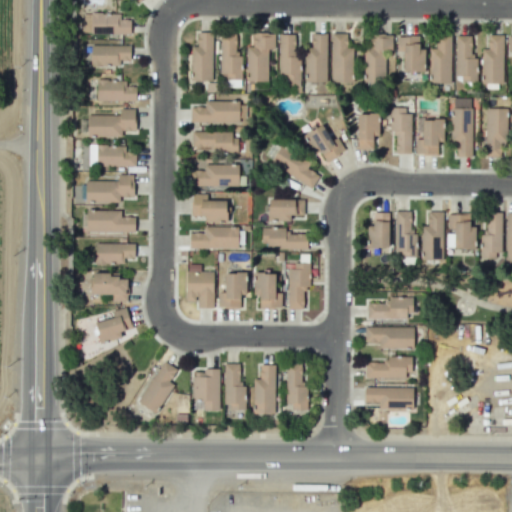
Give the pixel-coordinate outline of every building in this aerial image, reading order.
[(129,34),(130,19),(119,19),(120,15),(90,14),(90,23),(82,23),(82,33),(129,34)] [(211,81),(212,32),(197,32),(196,47),(190,47),(190,80),(211,81)] [(267,81),(267,49),(274,49),(274,33),(252,32),(252,47),(246,47),(245,81),(267,81)] [(241,80),(241,55),(236,55),(236,34),(220,33),(219,80),(241,80)] [(326,33),(311,34),(311,47),(304,48),(305,82),(327,81),(326,33)] [(330,82),(352,82),(352,48),(346,47),(346,33),(331,33),(330,82)] [(362,82),(383,83),(384,50),(391,50),(392,34),(369,33),(369,47),(363,47),(362,82)] [(298,35),(279,34),(278,85),(297,85),(298,35)] [(450,34),(435,34),(434,48),(429,48),(428,82),(450,82),(450,34)] [(503,35),(487,35),(487,49),(481,49),(480,83),(502,84),(503,35)] [(418,36),(396,36),(396,51),(402,51),(403,71),(424,71),(424,49),(418,49),(418,36)] [(456,82),(476,81),(476,59),(470,59),(470,36),(455,36),(456,82)] [(129,45),(90,45),(90,66),(119,65),(119,60),(130,60),(129,45)] [(135,101),(135,86),(125,86),(125,80),(96,79),(95,100),(135,101)] [(190,106),(189,122),(245,123),(245,102),(204,101),(204,107),(190,106)] [(87,115),(86,136),(120,137),(120,131),(134,131),(134,109),(118,108),(118,115),(87,115)] [(471,156),(471,108),(449,108),(450,142),(456,142),(456,156),(471,156)] [(505,108),(485,108),(484,157),(504,158),(505,108)] [(410,153),(411,109),(389,109),(389,132),(395,132),(395,153),(410,153)] [(357,149),(372,149),(372,135),(378,135),(378,114),(357,114),(357,149)] [(443,141),(443,120),(421,119),(421,139),(415,139),(415,154),(437,154),(437,141),(443,141)] [(303,135),(314,154),(319,151),(325,161),(344,150),(336,137),(330,140),(321,124),(303,135)] [(237,133),(191,132),(191,149),(236,150),(237,133)] [(134,166),(135,152),(125,152),(125,145),(95,145),(95,166),(134,166)] [(312,186),(318,174),(306,168),(309,162),(278,147),(269,165),(312,186)] [(189,186),(237,186),(238,165),(203,164),(203,170),(189,170),(189,186)] [(85,181),(85,202),(119,202),(119,196),(133,196),(133,174),(117,174),(117,181),(85,181)] [(204,222),(225,222),(226,200),(206,200),(206,194),(191,193),(191,215),(204,216),(204,222)] [(303,199),(267,199),(267,221),(289,220),(289,216),(303,216),(303,199)] [(120,210),(85,210),(85,231),(134,232),(134,216),(120,216),(120,210)] [(394,255),(416,256),(416,231),(410,231),(410,211),(395,211),(394,255)] [(366,225),(366,247),(387,248),(388,213),(372,212),(372,225),(366,225)] [(443,212),(427,212),(426,226),(420,226),(420,260),(442,260),(443,212)] [(486,212),(485,232),(480,232),(479,257),(494,258),(494,252),(500,252),(502,213),(486,212)] [(446,231),(445,248),(474,248),(475,226),(469,226),(469,214),(447,214),(446,231)] [(203,233),(189,232),(188,247),(236,249),(237,227),(203,226),(203,233)] [(306,250),(307,234),(286,233),(286,228),(263,227),(262,248),(306,250)] [(134,244),(94,243),(94,264),(123,264),(123,258),(133,258),(134,244)] [(196,307),(212,307),(213,272),(199,271),(200,264),(185,264),(185,301),(196,301),(196,307)] [(309,265),(287,265),(287,309),(302,309),(302,289),(309,289),(309,265)] [(90,294),(111,295),(111,301),(127,301),(127,279),(117,279),(117,273),(90,272),(90,294)] [(224,272),(224,292),(217,292),(217,307),(239,307),(239,294),(244,294),(245,273),(224,272)] [(274,293),(274,272),(252,272),(253,295),(258,295),(258,308),(280,308),(280,293),(274,293)] [(406,319),(406,313),(412,313),(412,297),(386,297),(385,304),(366,303),(365,318),(406,319)] [(110,311),(112,318),(94,322),(99,343),(120,337),(119,332),(131,328),(126,307),(110,311)] [(413,349),(413,327),(364,327),(364,342),(378,343),(378,348),(413,349)] [(409,357),(385,356),(384,362),(365,362),(364,377),(408,378),(409,357)] [(138,403),(156,413),(172,383),(168,381),(175,368),(161,360),(138,403)] [(223,407),(244,407),(244,384),(238,384),(239,364),(223,363),(223,407)] [(252,413),(273,413),(274,365),(259,364),(258,379),(253,379),(252,413)] [(285,409),(303,410),(304,364),(287,364),(285,409)] [(219,370),(191,370),(191,400),(202,400),(202,410),(219,410),(219,370)] [(378,402),(378,409),(411,410),(412,388),(364,387),(363,402),(378,402)]
